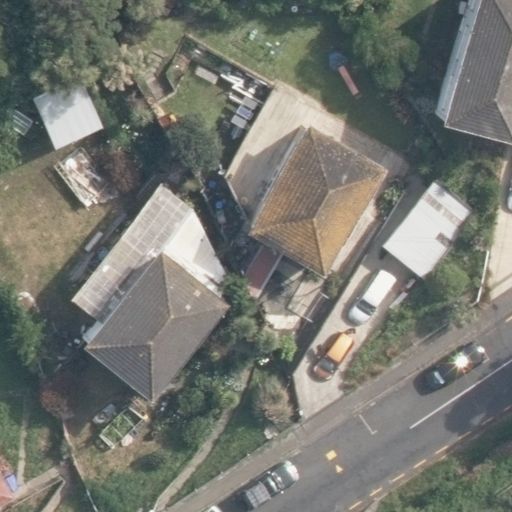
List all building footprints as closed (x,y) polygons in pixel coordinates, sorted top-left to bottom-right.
[(511,0),(464,0),(431,114),(511,137),(511,0)] [(92,79),(27,107),(44,147),(109,119),(92,79)] [(0,111),(16,106),(11,88),(0,91),(0,111)] [(299,114),(238,221),(319,266),(380,159),(299,114)] [(378,240),(414,271),(470,206),(434,175),(378,240)] [(240,259),(179,210),(143,254),(114,230),(65,291),(91,313),(74,334),(145,392),(223,296),(216,289),(240,259)] [(0,494),(10,488),(0,470),(0,494)]
